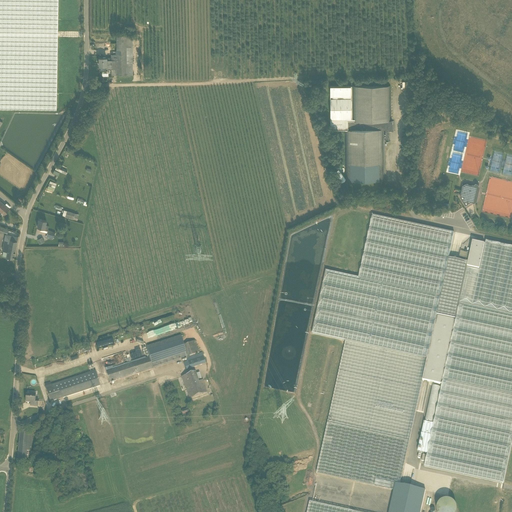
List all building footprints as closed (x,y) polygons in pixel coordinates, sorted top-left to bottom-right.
[(0,0),(0,107),(56,109),(58,0),(0,0)] [(126,75),(126,35),(116,35),(116,60),(111,60),(111,68),(111,75),(126,75)] [(106,68),(111,68),(111,60),(107,60),(107,58),(99,58),(99,66),(106,66),(106,68)] [(352,86),(350,86),(330,86),(330,130),(345,130),(345,181),(383,181),(383,130),(385,130),(385,141),(389,141),(388,127),(392,127),(392,121),(390,121),(390,86),(352,86)] [(462,186),(460,197),(466,205),(474,200),(477,189),(475,185),(466,183),(462,186)] [(0,210),(4,215),(9,209),(0,200),(0,210)] [(75,213),(67,210),(65,217),(73,220),(77,221),(79,216),(75,214),(75,213)] [(359,277),(357,276),(325,269),(311,333),(345,340),(327,423),(317,474),(394,490),(396,484),(400,485),(405,460),(413,425),(422,387),(423,380),(449,259),(454,233),(373,215),(359,277)] [(46,221),(39,219),(37,227),(44,229),(44,230),(48,231),(49,226),(45,225),(46,221)] [(46,236),(53,238),(55,232),(48,230),(46,236)] [(5,235),(3,247),(2,251),(7,252),(6,258),(14,259),(17,241),(18,237),(5,235)] [(485,244),(480,271),(472,306),(511,314),(511,246),(486,241),(485,244)] [(467,268),(480,271),(485,244),(472,242),(468,263),(467,268)] [(423,380),(442,384),(460,303),(472,306),(480,271),(467,268),(468,263),(468,260),(460,258),(460,261),(449,259),(423,380)] [(511,314),(472,306),(460,303),(442,384),(441,388),(434,423),(434,424),(431,436),(425,466),(504,484),(511,444),(511,314)] [(181,335),(146,347),(149,357),(153,369),(186,358),(188,357),(184,345),(181,335)] [(122,337),(99,344),(100,349),(123,342),(122,337)] [(188,357),(191,356),(200,352),(195,341),(184,345),(188,357)] [(188,362),(184,363),(186,370),(206,363),(202,353),(188,357),(186,358),(188,362)] [(110,383),(153,369),(149,357),(146,358),(145,357),(131,362),(130,358),(128,358),(129,362),(113,367),(112,366),(105,368),(106,371),(110,383)] [(100,386),(99,381),(95,371),(45,387),(50,402),(100,386)] [(198,379),(195,372),(181,377),(186,389),(190,399),(207,393),(203,381),(199,382),(198,379)] [(31,403),(30,406),(38,407),(38,401),(38,399),(35,399),(35,395),(31,394),(31,395),(26,395),(26,403),(31,403)] [(421,434),(431,436),(434,424),(424,422),(421,434)] [(27,451),(28,434),(20,433),(18,458),(26,459),(27,451)] [(389,511),(420,511),(426,490),(400,485),(396,484),(394,490),(389,511)] [(451,502),(448,501),(445,501),(443,502),(440,504),(438,506),(437,509),(437,511),(455,511),(456,509),(455,506),(454,504),(451,502)] [(357,511),(310,502),(307,511),(357,511)]
